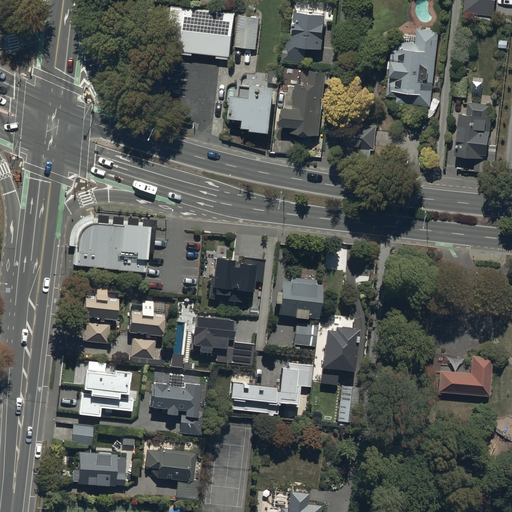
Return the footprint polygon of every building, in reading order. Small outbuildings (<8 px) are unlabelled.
[(128,0),(104,0),(104,9),(128,11),(128,0)] [(291,39),(284,38),(282,59),(304,61),(305,46),(322,47),(324,13),(315,12),(315,0),(313,0),(305,0),(305,10),(295,9),(294,19),(293,19),(291,39)] [(464,0),(463,13),(493,16),(495,0),(464,0)] [(229,58),(234,10),(171,3),(167,51),(192,54),(193,51),(215,53),(215,56),(229,58)] [(255,48),(259,17),(237,14),(234,45),(255,48)] [(395,101),(430,104),(438,30),(417,28),(416,34),(393,32),(386,94),(396,95),(395,101)] [(499,34),(498,47),(509,48),(510,35),(499,34)] [(289,131),(318,133),(324,79),(329,80),(329,74),(325,74),(325,70),(309,69),(308,83),(295,82),(293,106),(281,106),(280,124),(290,124),(289,131)] [(278,70),(268,70),(267,81),(277,82),(278,70)] [(249,94),(231,92),(229,115),(243,116),(242,124),(250,125),(250,127),(271,129),(276,85),(251,82),(249,94)] [(460,111),(454,152),(475,155),(474,170),(483,170),(483,156),(486,156),(491,116),(488,116),(489,105),(468,102),(467,112),(460,111)] [(374,148),(375,124),(340,122),(338,156),(370,157),(370,148),(374,148)] [(317,142),(297,140),(296,148),(316,150),(317,142)] [(74,244),(73,263),(143,271),(144,263),(144,256),(145,250),(145,243),(146,236),(147,227),(147,224),(140,224),(136,223),(126,223),(120,222),(111,222),(106,221),(96,220),(91,221),(88,221),(85,222),(83,224),(81,225),(79,227),(78,230),(76,232),(75,235),(74,240),(74,244)] [(315,279),(290,276),(289,280),(281,279),(280,289),(274,289),(273,301),(278,301),(277,314),(317,317),(320,283),(315,283),(315,279)] [(94,293),(82,292),(80,314),(97,316),(97,320),(101,320),(101,317),(113,319),(114,309),(115,309),(117,298),(105,297),(106,286),(95,285),(94,293)] [(139,310),(128,309),(127,331),(144,332),(144,336),(147,336),(148,333),(160,334),(161,322),(162,322),(162,313),(151,312),(152,300),(140,299),(139,310)] [(85,321),(83,340),(107,343),(109,323),(85,321)] [(316,325),(295,323),(293,343),(315,345),(316,325)] [(333,328),(324,327),(319,382),(335,384),(336,367),(352,369),(356,328),(333,325),(333,328)] [(154,338),(131,335),(129,356),(139,358),(139,361),(144,362),(144,357),(152,358),(154,338)] [(209,364),(211,342),(189,340),(187,362),(209,364)] [(492,360),(473,359),(471,376),(440,373),(438,393),(488,397),(492,360)] [(231,395),(230,407),(267,411),(267,414),(271,414),(272,412),(276,412),(277,400),(285,401),(284,404),(296,406),(299,384),(310,385),(312,365),(287,362),(287,366),(279,365),(277,386),(229,381),(228,395),(231,395)] [(166,381),(152,380),(149,405),(165,406),(164,413),(175,414),(175,409),(178,409),(176,433),(198,435),(200,416),(195,416),(199,382),(182,380),(182,385),(166,384),(166,381)] [(71,424),(70,443),(91,444),(92,425),(71,424)] [(195,451),(159,447),(159,450),(145,449),(143,466),(156,468),(155,476),(175,478),(173,498),(195,500),(197,479),(192,478),(195,451)] [(116,453),(78,451),(77,450),(76,469),(71,469),(71,480),(76,481),(76,482),(84,483),(84,482),(105,483),(105,485),(113,485),(113,484),(122,484),(122,478),(123,478),(125,456),(116,456),(116,453)] [(317,511),(319,504),(305,502),(306,492),(288,490),(285,511),(317,511)]
